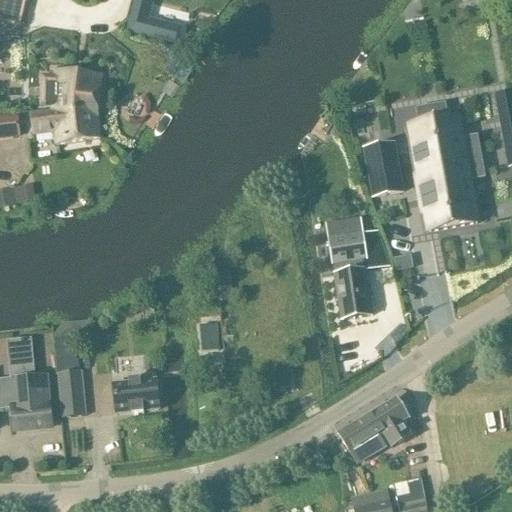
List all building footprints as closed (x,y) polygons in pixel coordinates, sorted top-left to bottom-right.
[(134,19),(130,32),(175,44),(179,30),(148,22),(134,19)] [(43,77),(42,108),(50,108),(50,112),(50,116),(87,113),(88,123),(98,122),(98,117),(102,77),(51,71),(51,76),(51,77),(43,77)] [(511,91),(495,95),(504,146),(511,144),(511,91)] [(100,141),(98,122),(88,123),(87,113),(50,116),(50,112),(29,114),(31,134),(53,131),(55,146),(100,141)] [(0,119),(0,139),(19,137),(16,118),(0,119)] [(458,120),(409,129),(427,233),(446,230),(477,224),(471,188),(458,120)] [(373,199),(402,194),(394,145),(364,150),(373,199)] [(34,186),(13,189),(13,190),(16,206),(27,204),(34,203),(37,202),(34,186)] [(0,191),(0,208),(16,206),(13,190),(13,189),(0,191)] [(363,235),(328,240),(332,266),(333,276),(364,271),(364,272),(387,268),(375,233),(363,235)] [(408,258),(393,261),(395,273),(411,270),(408,258)] [(364,271),(333,276),(341,322),(371,317),(364,272),(364,271)] [(216,326),(200,327),(202,353),(218,352),(216,326)] [(55,340),(54,341),(56,363),(76,361),(74,339),(55,340)] [(80,373),(58,375),(62,420),(84,417),(80,373)] [(18,409),(12,410),(14,431),(32,430),(50,428),(49,407),(46,378),(35,379),(28,380),(24,380),(15,381),(18,409)] [(0,410),(12,409),(12,410),(18,409),(15,381),(15,380),(14,380),(10,380),(0,381),(0,410)] [(128,383),(112,385),(115,416),(131,414),(131,416),(143,415),(143,413),(159,411),(155,380),(139,382),(139,380),(128,381),(128,383)] [(396,400),(373,414),(385,433),(383,435),(391,448),(409,437),(401,424),(408,419),(396,400)] [(367,418),(338,436),(349,455),(350,455),(356,466),(369,459),(368,458),(385,448),(379,437),(383,435),(385,433),(373,414),(367,418)] [(426,511),(420,481),(408,483),(410,497),(396,500),(398,511),(426,511)] [(391,511),(389,500),(355,508),(356,511),(391,511)]
